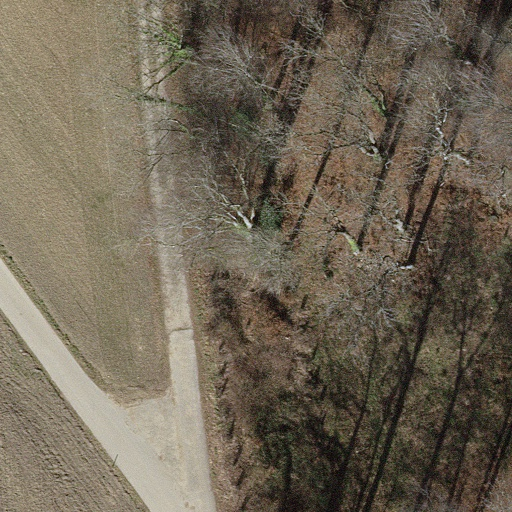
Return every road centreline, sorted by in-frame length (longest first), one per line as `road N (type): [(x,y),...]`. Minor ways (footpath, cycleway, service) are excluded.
road 1 (track): [(149,0),(199,511)]
road 2 (track): [(170,511),(0,278)]
